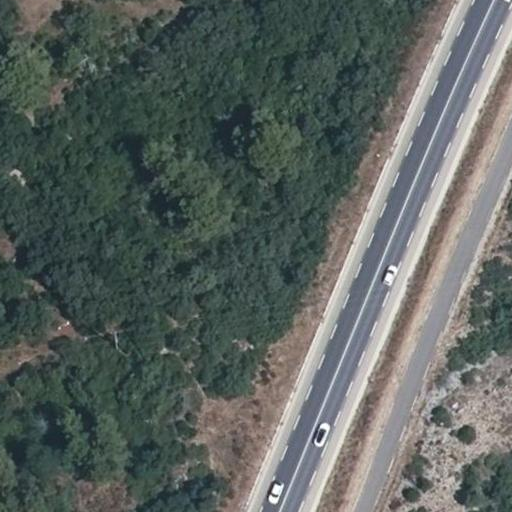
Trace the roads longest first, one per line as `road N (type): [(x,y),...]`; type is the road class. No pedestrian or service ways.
road 1 (primary): [(283,511),(497,0)]
road 2 (unclassified): [(364,511),(511,158)]
